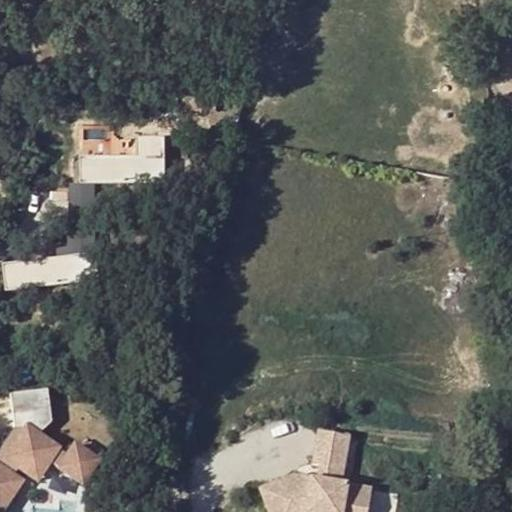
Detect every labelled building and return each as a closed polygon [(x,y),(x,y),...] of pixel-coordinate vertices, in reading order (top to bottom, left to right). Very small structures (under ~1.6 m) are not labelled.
[(135,158),(78,159),(78,179),(101,178),(102,186),(163,185),(162,139),(135,139),(135,158)] [(187,151),(181,179),(194,181),(200,154),(187,151)] [(101,178),(78,179),(78,186),(93,186),(102,186),(101,178)] [(1,266),(5,294),(98,282),(94,255),(1,266)] [(0,511),(18,491),(10,484),(17,476),(34,490),(48,473),(57,481),(79,499),(97,477),(75,459),(67,469),(58,461),(37,441),(45,433),(55,432),(53,397),(15,400),(17,435),(0,455),(0,511)] [(321,468),(343,471),(348,438),(318,434),(313,467),(321,468)] [(318,483),(341,486),(343,471),(321,468),(318,483)] [(368,511),(372,490),(341,486),(318,483),(294,479),(260,493),(268,511),(368,511)]
